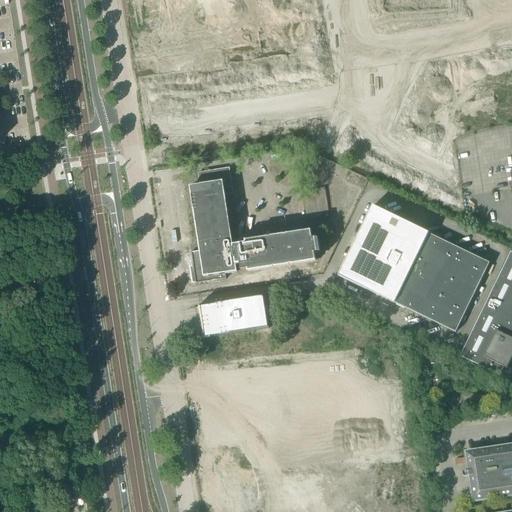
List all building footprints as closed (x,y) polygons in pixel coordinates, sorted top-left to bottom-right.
[(125,0),(138,79),(134,80),(140,117),(182,111),(183,117),(229,110),(228,103),(339,86),(328,16),(319,18),(317,8),(301,11),(299,0),(125,0)] [(313,232),(233,242),(227,194),(234,193),(231,168),(199,172),(201,185),(192,186),(200,250),(191,252),(194,279),(318,264),(317,253),(322,253),(320,238),(314,238),(313,232)] [(326,187),(315,188),(315,195),(304,197),(307,219),(330,216),(326,187)] [(490,264),(429,234),(374,206),(339,277),(395,304),(456,333),(490,264)] [(511,253),(460,357),(500,376),(504,368),(508,369),(511,360),(511,253)] [(57,268),(67,266),(68,266),(68,265),(67,260),(67,259),(66,259),(55,260),(55,261),(55,262),(55,267),(56,267),(56,268),(57,268)] [(2,301),(20,298),(18,288),(0,291),(1,296),(0,296),(0,305),(3,305),(2,301)] [(197,308),(202,339),(207,338),(269,328),(264,298),(203,307),(197,308)] [(468,452),(468,453),(466,453),(467,455),(466,455),(467,455),(469,467),(468,468),(469,468),(469,469),(468,469),(468,470),(469,470),(469,471),(467,472),(467,471),(464,472),(463,474),(463,476),(465,477),(467,477),(468,477),(470,476),(471,485),(471,486),(471,487),(472,487),(473,500),(474,502),(475,501),(475,502),(476,502),(476,501),(484,500),(485,501),(485,500),(486,500),(486,501),(487,500),(486,500),(499,498),(499,499),(499,498),(500,498),(501,498),(511,495),(511,446),(508,447),(508,446),(507,446),(507,447),(506,447),(494,449),(493,448),(493,449),(492,449),(491,449),(479,451),(478,451),(479,451),(478,451),(477,451),(477,452),(469,453),(468,452)] [(345,506),(330,508),(329,497),(319,499),(318,495),(207,511),(394,511),(391,484),(349,490),(351,502),(344,503),(345,506)] [(87,492),(75,494),(77,511),(89,510),(87,492)]
